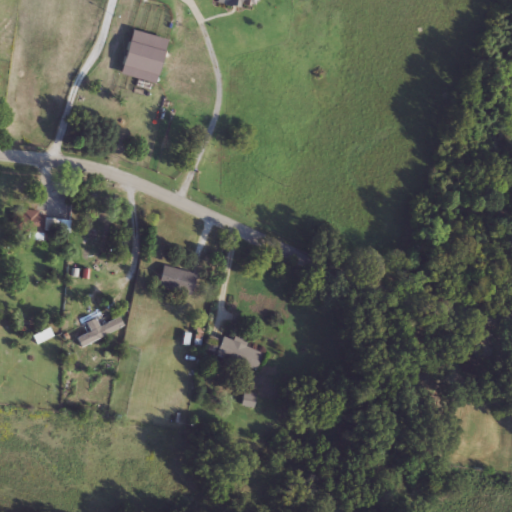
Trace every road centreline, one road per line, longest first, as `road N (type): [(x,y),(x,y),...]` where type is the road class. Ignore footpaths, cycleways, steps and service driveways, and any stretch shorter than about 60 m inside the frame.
road 1 (tertiary): [(511,319),(399,300),(138,182),(97,167),(0,153)]
road 2 (residential): [(54,159),(112,0)]
